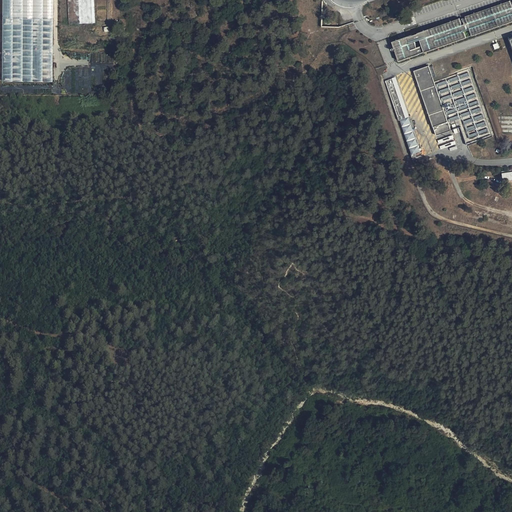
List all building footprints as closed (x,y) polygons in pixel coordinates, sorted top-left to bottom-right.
[(54,0),(4,0),(3,80),(54,80),(54,0)] [(95,22),(94,0),(68,0),(70,23),(95,22)] [(396,41),(402,60),(469,37),(467,31),(473,29),(475,36),(511,23),(511,1),(469,16),(471,22),(470,23),(470,22),(468,19),(468,18),(467,18),(466,18),(466,19),(466,20),(467,23),(467,24),(465,24),(463,18),(396,41)] [(432,65),(416,70),(439,136),(454,131),(432,65)] [(401,120),(408,117),(395,78),(387,80),(401,120)] [(401,120),(414,157),(423,153),(410,117),(408,117),(401,120)] [(511,162),(503,163),(503,171),(511,170),(511,162)]
